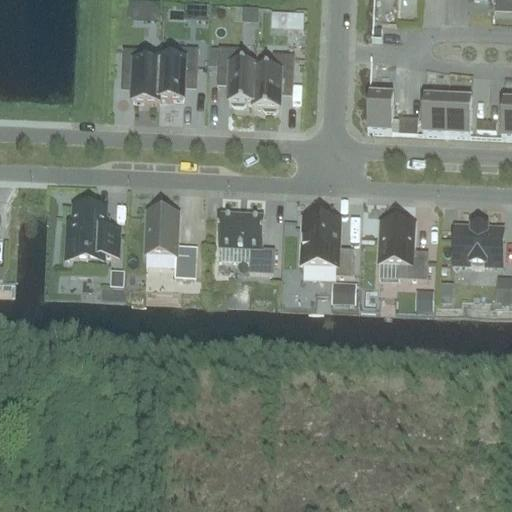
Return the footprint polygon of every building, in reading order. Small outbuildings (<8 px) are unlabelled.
[(145,6),(145,25),(161,25),(161,7),(145,6)] [(198,10),(197,23),(207,24),(208,10),(198,10)] [(288,17),(288,33),(303,34),(304,18),(288,17)] [(383,33),(375,32),(374,44),(382,45),(383,33)] [(161,68),(159,104),(160,104),(185,105),(186,76),(198,77),(199,53),(177,52),(176,64),(161,64),(161,68)] [(258,68),(258,64),(241,63),(241,53),(220,52),(220,54),(219,73),(232,73),(230,107),(232,107),(235,110),(244,111),(248,108),(255,108),(258,68)] [(124,53),(123,77),(135,78),(134,107),(160,108),(160,104),(159,104),(161,68),(161,64),(162,55),(124,53)] [(210,54),(209,72),(219,73),(220,54),(210,54)] [(274,69),(258,68),(255,108),(255,112),(264,113),(267,116),(275,116),(279,113),(280,113),(282,83),(295,84),(296,60),(274,59),(274,69)] [(369,137),(393,138),(395,100),(370,99),(369,137)] [(424,140),(447,141),(449,103),(426,101),(424,140)] [(473,104),(449,103),(447,141),(471,142),(473,104)] [(511,143),(511,105),(504,105),(503,143),(511,143)] [(409,121),(400,121),(399,138),(409,138),(409,121)] [(419,122),(409,121),(409,138),(418,139),(419,122)] [(488,125),(478,125),(478,135),(487,135),(488,125)] [(497,126),(488,125),(487,135),(497,136),(497,126)] [(106,213),(77,212),(76,226),(70,226),(68,264),(89,265),(89,259),(119,261),(120,235),(109,234),(109,232),(107,229),(106,229),(106,213)] [(177,260),(177,259),(178,250),(179,217),(149,215),(147,259),(177,260)] [(276,254),(264,253),(265,221),(221,219),(220,252),(251,253),(250,277),(275,278),(276,254)] [(308,223),(305,223),(303,271),(337,272),(337,281),(354,282),(355,254),(339,254),(341,224),(323,223),(321,221),(311,220),(308,223)] [(381,268),(380,282),(400,283),(428,285),(429,257),(413,256),(415,228),(383,226),(381,268)] [(473,234),(457,233),(455,267),(470,268),(472,269),(473,270),(475,271),(476,271),(480,272),(482,272),(484,271),(486,271),(487,270),(488,269),(489,269),(503,269),(504,236),(488,235),(488,231),(473,230),(473,234)] [(177,260),(176,282),(195,283),(197,251),(185,250),(178,250),(177,259),(177,260)] [(112,275),(111,291),(124,292),(125,275),(112,275)] [(511,281),(498,281),(497,306),(511,306),(511,281)] [(333,287),(333,302),(356,303),(357,288),(333,287)] [(421,294),(420,314),(436,315),(437,295),(421,294)]
